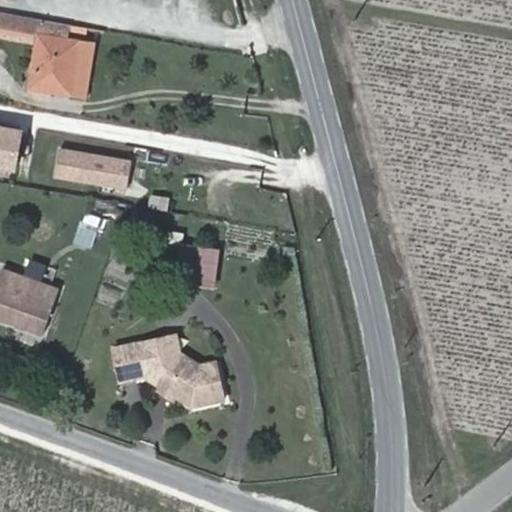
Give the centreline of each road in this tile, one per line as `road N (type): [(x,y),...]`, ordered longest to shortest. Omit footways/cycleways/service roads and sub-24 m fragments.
road 1 (secondary): [(391,511),(393,434),(378,326),(293,0)]
road 2 (track): [(338,0),(439,426),(468,482),(487,493)]
road 3 (unclassified): [(0,417),(252,511)]
road 4 (track): [(511,33),(340,0)]
